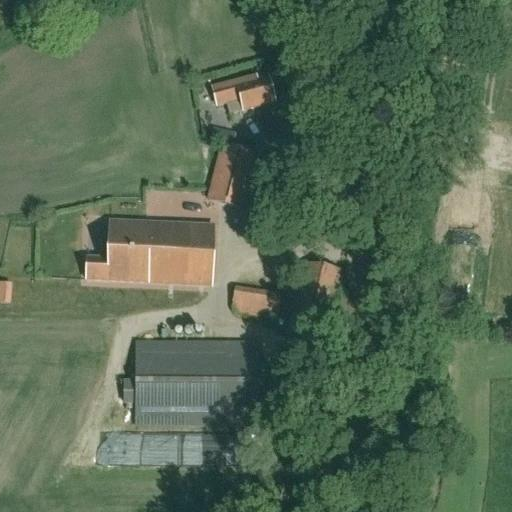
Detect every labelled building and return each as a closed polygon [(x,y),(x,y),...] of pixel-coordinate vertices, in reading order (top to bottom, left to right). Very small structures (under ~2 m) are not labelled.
[(438,107),(468,54),(440,39),(410,93),(438,107)] [(230,115),(276,103),(270,80),(258,83),(257,78),(213,89),(217,107),(228,104),(230,115)] [(211,202),(244,211),(259,156),(225,147),(211,202)] [(87,258),(86,281),(212,288),(215,228),(112,222),(109,260),(87,258)] [(450,223),(446,299),(468,300),(472,224),(450,223)] [(303,264),(287,336),(330,346),(346,274),(303,264)] [(0,305),(12,306),(13,285),(0,284),(0,305)] [(227,291),(227,316),(276,317),(277,293),(227,291)] [(136,344),(136,384),(124,384),(123,407),(136,407),(136,426),(257,427),(258,345),(136,344)]
